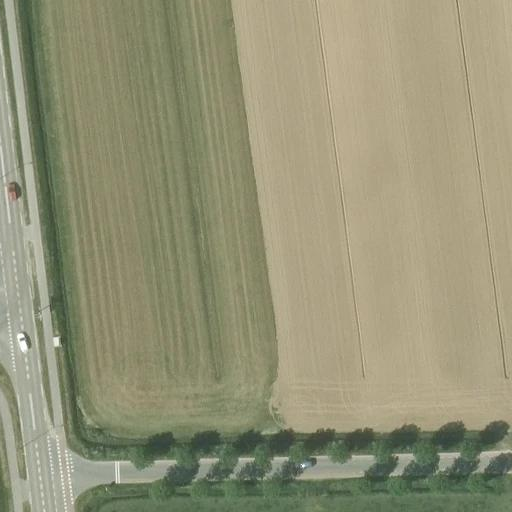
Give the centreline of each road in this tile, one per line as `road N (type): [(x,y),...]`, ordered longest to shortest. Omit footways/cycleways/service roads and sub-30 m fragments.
road 1 (unclassified): [(511,461),(66,474)]
road 2 (primary): [(22,316),(0,123)]
road 3 (primary): [(45,477),(22,316)]
